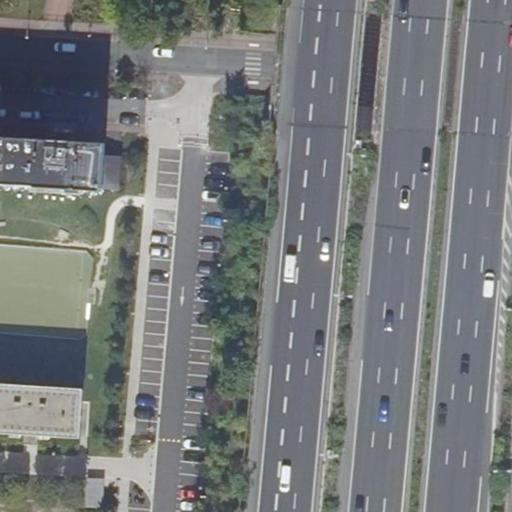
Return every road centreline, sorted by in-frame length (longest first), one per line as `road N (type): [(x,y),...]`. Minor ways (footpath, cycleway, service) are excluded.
road 1 (motorway): [(421,0),(374,511)]
road 2 (motorway): [(330,0),(283,511)]
road 3 (motorway): [(450,511),(496,0)]
road 4 (residential): [(511,79),(0,49)]
